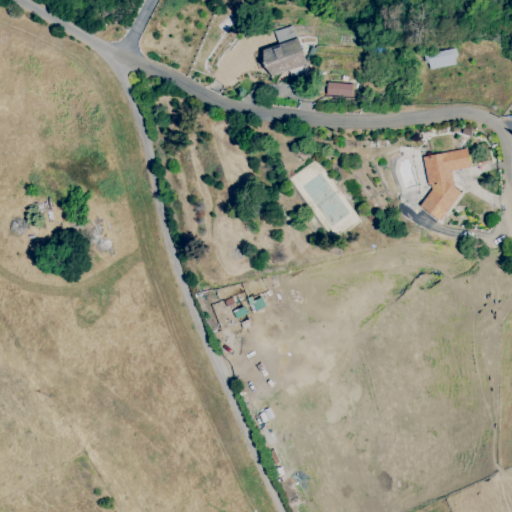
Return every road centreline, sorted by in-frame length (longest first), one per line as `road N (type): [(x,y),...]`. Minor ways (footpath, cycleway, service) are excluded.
road 1 (residential): [(20,0),(120,57),(173,254),(282,511)]
road 2 (residential): [(120,57),(242,113),(357,130),(456,116),(496,122),(511,150)]
